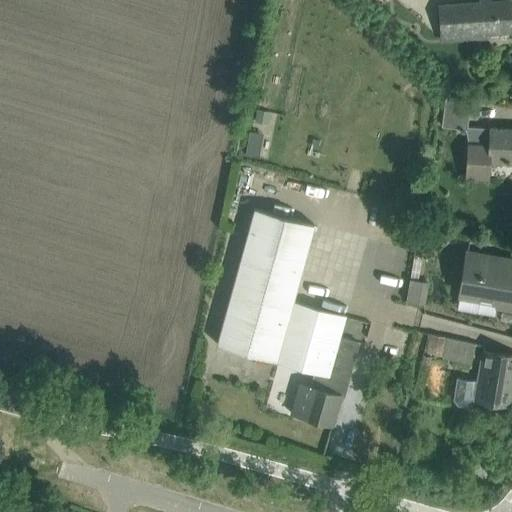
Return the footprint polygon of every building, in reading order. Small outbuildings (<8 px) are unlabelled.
[(487,28),(487,33),(511,31),(511,13),(511,1),(441,6),(443,31),(487,28)] [(439,101),(436,125),(468,129),(472,100),(448,97),(447,102),(439,101)] [(467,177),(468,177),(488,178),(489,162),(511,163),(511,129),(491,128),(491,143),(469,142),(467,177)] [(316,225),(258,210),(219,343),(276,359),(293,301),(294,301),(316,225)] [(511,260),(492,257),(467,253),(459,294),(497,300),(496,305),(511,307),(511,260)] [(409,279),(406,302),(425,305),(429,282),(409,279)] [(345,316),(294,301),(276,359),(315,370),(310,386),(300,383),(291,412),(332,424),(340,396),(343,396),(358,342),(340,336),(345,316)] [(427,347),(426,352),(442,355),(446,338),(429,334),(427,347)] [(457,405),(466,407),(475,400),(509,405),(511,387),(511,355),(483,351),(478,381),(456,377),(453,400),(457,405)]
